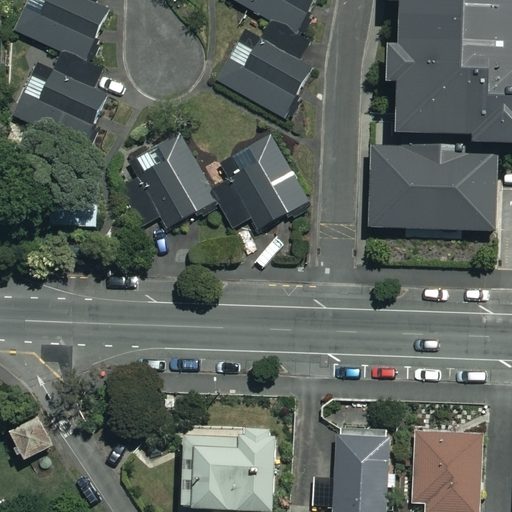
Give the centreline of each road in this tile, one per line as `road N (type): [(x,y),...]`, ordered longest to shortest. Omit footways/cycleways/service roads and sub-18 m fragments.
road 1 (tertiary): [(511,336),(0,321)]
road 2 (residential): [(126,511),(0,330)]
